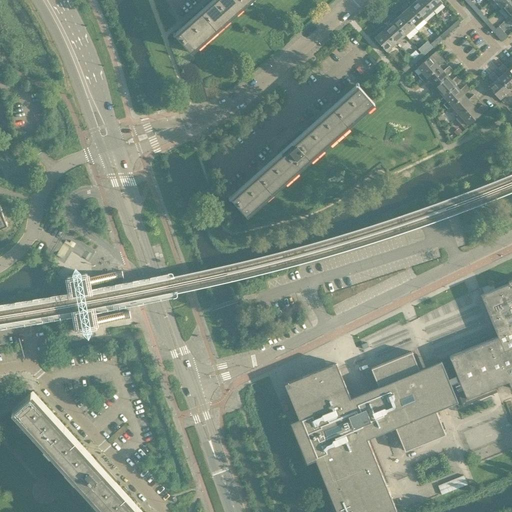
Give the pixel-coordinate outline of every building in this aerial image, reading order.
[(216,0),(177,35),(176,35),(190,52),(191,51),(247,0),(216,0)] [(408,3),(411,5),(423,19),(433,11),(422,0),(416,0),(414,3),(411,0),(408,3)] [(422,0),(433,11),(442,3),(439,0),(422,0)] [(493,0),(501,8),(510,0),(493,0)] [(511,0),(510,0),(501,8),(509,17),(511,14),(511,0)] [(473,3),(470,6),(477,13),(480,11),(473,3)] [(402,13),(414,28),(423,19),(411,5),(404,11),(402,8),(399,11),(402,13)] [(481,12),(478,15),(485,23),(488,20),(481,12)] [(393,21),(405,36),(414,28),(402,13),(395,19),(393,17),(390,19),(392,22),(393,21)] [(383,30),(396,44),(405,36),(393,21),(392,22),(386,27),(384,25),(381,27),(383,30)] [(448,28),(451,31),(458,25),(456,22),(448,28)] [(489,22),(486,24),(493,32),(496,29),(489,22)] [(496,29),(493,32),(495,34),(500,40),(501,41),(504,39),(507,36),(499,26),(496,29)] [(381,27),(372,35),(387,52),(396,44),(383,30),(381,27)] [(439,36),(442,39),(449,33),(446,30),(439,36)] [(430,45),(432,48),(440,41),(437,38),(430,45)] [(421,53),(423,56),(431,49),(428,46),(421,53)] [(411,61),(414,64),(422,57),(419,54),(411,61)] [(422,81),(426,78),(426,77),(439,66),(444,61),(440,57),(435,61),(430,56),(417,68),(421,73),(418,76),(422,80),(422,81)] [(402,69),(405,72),(412,66),(409,63),(402,69)] [(510,91),(511,88),(511,74),(507,69),(503,64),(498,68),(503,74),(498,78),(510,91)] [(430,90),(447,75),(453,71),(449,66),(443,71),(439,66),(426,77),(426,78),(430,82),(426,85),(431,90),(430,90)] [(511,93),(510,91),(498,78),(493,73),(489,77),(493,82),(488,87),(500,100),(503,103),(504,103),(503,103),(511,95),(511,93)] [(443,97),(456,85),(461,80),(457,76),(452,80),(447,75),(430,90),(431,90),(439,99),(439,100),(443,97)] [(358,86),(333,109),(305,133),(300,128),(277,149),(281,154),(232,198),(231,198),(246,214),(246,213),(347,124),(372,102),(372,103),(373,102),(358,85),(358,86)] [(460,90),(456,85),(443,97),(447,101),(443,104),(447,109),(447,110),(451,106),(464,94),(469,90),(465,85),(460,90)] [(451,106),(459,115),(459,116),(473,104),(478,99),(474,95),(468,99),(464,94),(451,106)] [(477,109),(473,104),(459,116),(459,115),(455,119),(456,119),(464,128),(468,125),(481,114),(487,109),(486,108),(486,109),(482,104),(477,109)] [(210,151),(214,155),(220,149),(216,145),(210,151)] [(123,275),(122,271),(101,275),(102,278),(103,282),(123,278),(123,275)] [(451,355),(449,356),(457,375),(459,380),(456,382),(453,383),(457,392),(458,395),(461,401),(462,404),(463,406),(465,405),(491,394),(497,392),(496,390),(495,387),(508,382),(510,386),(511,389),(511,388),(511,280),(508,282),(509,283),(481,295),(498,336),(451,355)] [(89,311),(86,292),(74,294),(78,314),(89,311)] [(130,315),(129,311),(109,314),(109,318),(110,322),(131,318),(130,315)] [(315,459),(336,511),(395,511),(397,511),(391,497),(391,498),(367,439),(395,427),(404,451),(431,440),(431,441),(446,435),(439,416),(438,417),(436,411),(457,403),(440,361),(419,370),(412,352),(371,368),(379,386),(351,397),(337,362),(336,362),(285,383),(299,418),(290,421),(306,462),(315,459)] [(142,511),(115,482),(117,481),(97,459),(96,460),(33,391),(12,410),(104,511),(142,511)]
